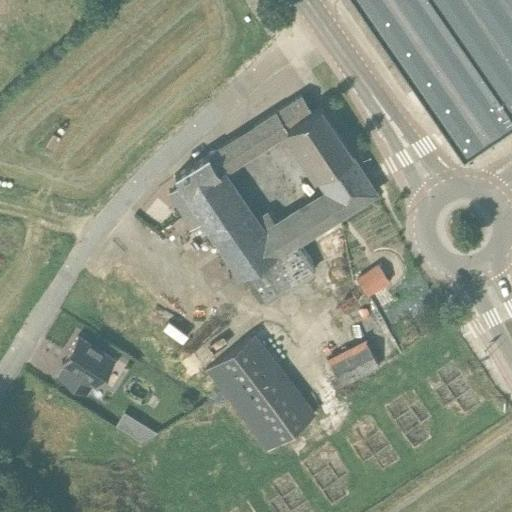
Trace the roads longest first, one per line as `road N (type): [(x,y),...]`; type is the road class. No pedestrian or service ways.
road 1 (unclassified): [(0,381),(61,282),(152,165),(323,24)]
road 2 (tertiary): [(440,198),(323,24)]
